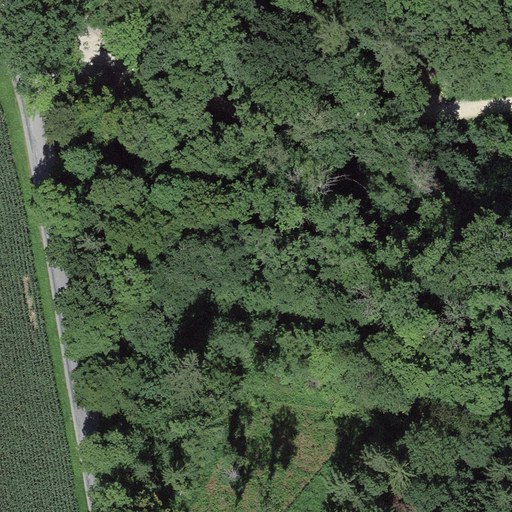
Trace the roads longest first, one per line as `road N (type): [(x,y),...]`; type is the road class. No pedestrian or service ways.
road 1 (tertiary): [(0,22),(28,97),(100,511)]
road 2 (track): [(511,104),(277,129),(179,106)]
road 3 (track): [(179,106),(73,82),(28,97)]
road 4 (track): [(399,116),(437,0)]
